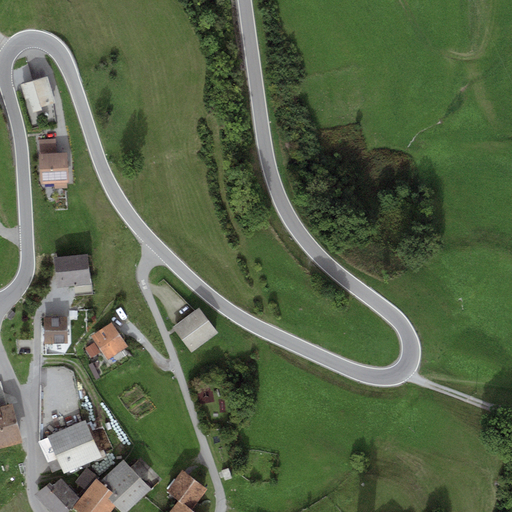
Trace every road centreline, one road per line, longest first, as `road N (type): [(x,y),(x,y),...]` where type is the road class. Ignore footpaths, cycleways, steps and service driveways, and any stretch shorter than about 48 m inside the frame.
road 1 (tertiary): [(244,0),(280,200),(327,264),(397,319),(409,359),(382,376),(327,359),(213,300),(157,248)]
road 2 (tertiary): [(157,248),(107,180),(62,57),(43,41),(25,40),(6,57),(4,75),(22,153),(27,261),(20,285),(0,303)]
road 3 (residential): [(220,511),(216,479),(142,280),(157,248)]
road 4 (tertiary): [(0,350),(29,432),(38,511)]
